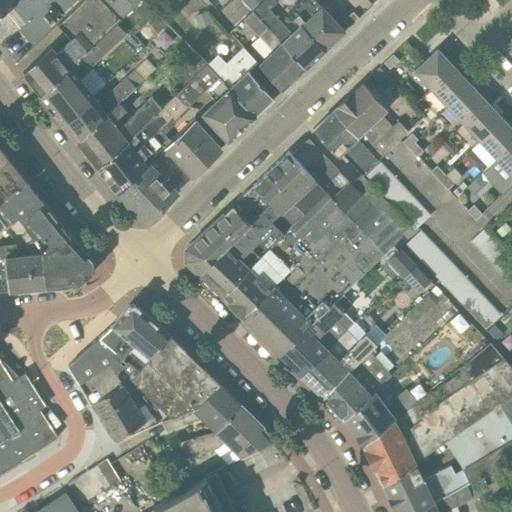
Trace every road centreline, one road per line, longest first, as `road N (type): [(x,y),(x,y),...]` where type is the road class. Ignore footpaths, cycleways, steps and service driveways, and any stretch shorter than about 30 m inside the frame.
road 1 (residential): [(139,259),(416,0)]
road 2 (residential): [(357,511),(302,420),(139,259)]
road 3 (residential): [(0,497),(50,471),(79,440),(78,420),(43,357),(31,311)]
road 4 (residential): [(139,259),(0,94)]
road 5 (residential): [(31,311),(94,303),(139,259)]
